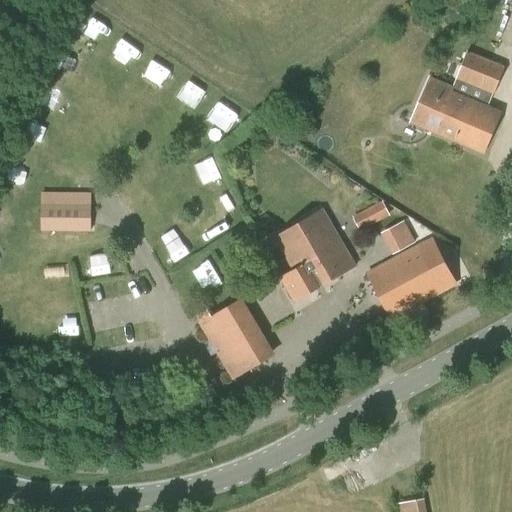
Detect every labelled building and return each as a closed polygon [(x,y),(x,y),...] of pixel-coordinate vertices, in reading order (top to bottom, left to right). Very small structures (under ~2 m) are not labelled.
[(467,50),(456,77),(493,92),(504,66),(467,50)] [(493,92),(456,77),(450,89),(428,80),(411,121),(483,152),(500,112),(487,107),(493,92)] [(90,193),(77,193),(41,192),(41,231),(91,232),(90,193)] [(362,212),(370,226),(390,216),(382,201),(362,212)] [(323,210),(274,238),(293,271),(280,278),(294,301),(355,266),(323,210)] [(404,221),(381,233),(392,255),(415,242),(404,221)] [(432,238),(366,274),(390,320),(456,285),(432,238)] [(276,353),(242,298),(199,323),(232,380),(276,353)] [(426,511),(424,499),(398,504),(399,511),(426,511)]
